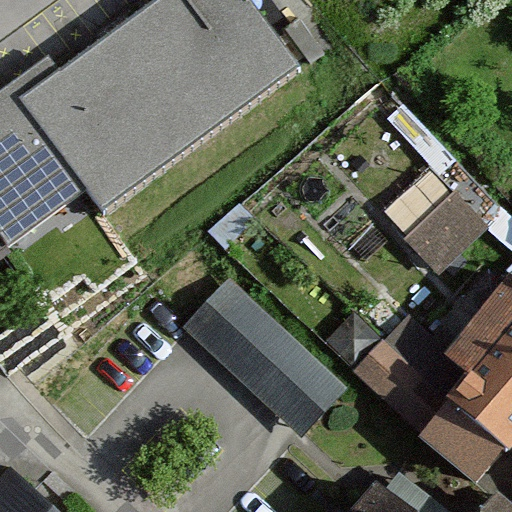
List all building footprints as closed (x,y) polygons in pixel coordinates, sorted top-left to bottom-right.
[(49,66),(11,94),(88,196),(106,221),(299,77),(241,0),(168,0),(60,81),(49,66)] [(88,196),(11,94),(0,102),(0,240),(1,240),(11,254),(88,196)] [(456,199),(410,243),(441,275),(502,217),(455,168),(440,182),(456,199)] [(219,261),(255,225),(238,207),(201,244),(219,261)] [(243,267),(196,317),(316,429),(363,379),(243,267)] [(403,365),(506,458),(510,461),(511,458),(511,272),(504,281),(510,287),(448,356),(409,320),(382,346),(403,365)] [(375,397),(477,489),(506,458),(403,365),(375,397)] [(44,511),(8,477),(0,486),(0,511),(44,511)] [(404,511),(379,490),(359,511),(404,511)]
